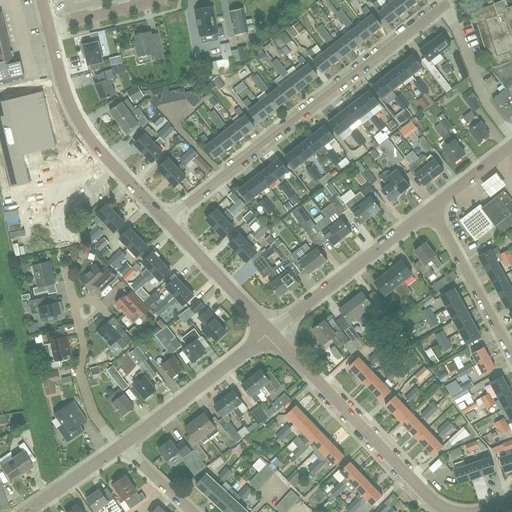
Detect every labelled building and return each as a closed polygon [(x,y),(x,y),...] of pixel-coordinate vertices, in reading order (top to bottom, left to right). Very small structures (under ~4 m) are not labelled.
[(336,14),(338,11),(336,8),(329,0),(321,0),(334,15),(336,14)] [(377,0),(372,4),(379,13),(380,13),(388,24),(398,16),(390,5),(384,9),(377,0)] [(408,9),(401,0),(396,0),(390,5),(398,16),(408,9)] [(418,1),(416,0),(401,0),(408,9),(418,1)] [(511,57),(510,51),(511,50),(511,0),(486,0),(489,7),(485,8),(485,7),(479,8),(479,10),(472,12),(475,22),(476,21),(485,50),(484,51),(490,68),(511,61),(511,57)] [(372,34),(382,26),(366,6),(362,10),(368,19),(363,23),(372,34)] [(222,27),(217,28),(213,8),(196,11),(197,18),(196,19),(198,25),(199,25),(201,35),(217,32),(218,36),(224,35),(222,27)] [(244,9),(231,12),(236,35),(249,32),(244,9)] [(341,9),(338,11),(336,14),(341,21),(347,16),(341,9)] [(9,45),(2,13),(0,13),(0,84),(25,79),(20,57),(15,59),(11,45),(9,45)] [(353,23),(347,16),(341,21),(347,28),(350,25),(353,23)] [(170,32),(172,37),(170,38),(172,48),(174,47),(176,56),(184,54),(182,46),(188,45),(183,22),(176,24),(178,31),(170,32)] [(299,22),(288,30),(294,38),(305,30),(299,22)] [(372,34),(363,23),(354,31),(362,42),(372,34)] [(319,26),(316,29),(321,36),(327,31),(322,24),(319,26)] [(327,31),(321,36),(327,43),(330,41),(330,40),(333,38),(327,31)] [(362,42),(354,31),(344,38),(352,49),(362,42)] [(151,34),(150,32),(137,35),(139,46),(137,47),(139,56),(153,53),(154,59),(162,57),(157,33),(151,34)] [(285,32),(274,40),(280,49),(291,40),(285,32)] [(431,42),(441,53),(451,45),(442,33),(431,42)] [(352,49),(344,38),(334,46),(343,57),(352,49)] [(88,65),(90,65),(92,71),(111,66),(110,59),(103,61),(98,42),(92,44),(92,41),(81,44),(83,54),(86,54),(88,65)] [(430,62),(441,53),(431,42),(421,50),(430,62)] [(246,46),(237,48),(240,61),(249,59),(246,46)] [(343,57),(334,46),(324,53),(333,64),(343,57)] [(333,64),(324,53),(319,58),(312,49),(307,52),(314,62),(314,61),(323,72),(333,64)] [(497,88),(501,93),(493,99),(508,119),(511,115),(511,50),(510,51),(511,57),(511,61),(490,68),(503,84),(497,88)] [(200,78),(234,69),(230,54),(209,60),(211,69),(198,72),(200,78)] [(302,56),(297,60),(304,69),(299,73),(308,84),(318,76),(309,65),(302,56)] [(412,74),(422,66),(413,56),(403,63),(412,74)] [(274,61),(272,63),(277,70),(283,65),(277,58),(274,61)] [(463,62),(457,64),(463,78),(468,76),(463,62)] [(412,74),(403,63),(394,71),(402,82),(412,74)] [(283,65),(277,70),(281,75),(282,77),(285,75),(288,73),(287,71),(283,65)] [(434,65),(429,69),(447,92),(452,88),(444,77),(443,77),(434,65)] [(96,84),(103,100),(116,94),(111,83),(113,82),(111,77),(116,75),(112,67),(94,75),(96,80),(98,80),(99,83),(96,84)] [(402,82),(394,71),(384,79),(393,90),(402,82)] [(308,84),(299,73),(289,80),(298,91),(308,84)] [(252,78),(257,85),(263,81),(258,74),(255,76),(252,78)] [(218,76),(212,80),(220,90),(225,86),(218,76)] [(417,81),(413,83),(416,86),(418,89),(424,84),(420,78),(417,81)] [(397,96),(393,90),(384,79),(374,86),(387,103),(394,98),(397,96)] [(298,91),(289,80),(279,88),(288,99),(298,91)] [(263,81),(257,85),(263,92),(266,90),(269,88),(263,81)] [(240,87),(243,94),(252,89),(248,83),(240,87)] [(424,84),(418,89),(422,94),(423,96),(424,95),(426,93),(427,93),(429,91),(424,84)] [(138,85),(127,91),(132,102),(144,96),(138,85)] [(288,99),(279,88),(270,96),(278,107),(288,99)] [(156,108),(160,105),(186,99),(184,89),(157,94),(153,96),(149,100),(156,108)] [(471,89),(462,97),(474,112),(481,107),(474,98),(477,96),(471,89)] [(43,92),(0,102),(0,143),(11,187),(30,182),(25,162),(23,154),(57,147),(56,145),(43,92)] [(194,92),(186,99),(194,107),(202,100),(194,92)] [(360,99),(369,110),(379,103),(370,92),(360,99)] [(400,93),(397,96),(394,98),(399,105),(405,100),(400,93)] [(421,103),(432,109),(437,101),(426,95),(421,103)] [(213,96),(208,100),(213,106),(218,103),(213,96)] [(278,107),(270,96),(260,103),(268,114),(278,107)] [(268,114),(260,103),(254,107),(247,98),(243,102),(249,111),(250,111),(258,122),(268,114)] [(110,111),(118,122),(132,112),(136,109),(128,99),(123,102),(123,101),(110,111)] [(369,110),(360,99),(350,107),(359,118),(364,114),(366,117),(371,114),(368,111),(369,110)] [(407,108),(410,106),(405,100),(399,105),(400,107),(403,111),(407,108)] [(136,109),(132,112),(118,122),(127,133),(138,125),(142,129),(150,122),(138,107),(136,109)] [(236,124),(245,135),(255,127),(246,116),(239,107),(234,111),(241,120),(236,124)] [(359,118),(350,107),(340,115),(349,126),(352,130),(362,123),(359,118)] [(407,108),(403,111),(402,111),(408,118),(412,115),(407,108)] [(211,112),(209,115),(214,121),(220,117),(214,110),(211,112)] [(466,123),(470,120),(474,126),(469,130),(479,143),(490,135),(485,129),(486,128),(481,121),(481,122),(476,116),(475,116),(472,111),(463,118),(466,123)] [(373,117),(370,119),(375,125),(381,120),(376,114),(373,117)] [(454,141),(449,134),(447,132),(453,127),(446,118),(445,118),(442,114),(437,118),(440,123),(434,127),(443,139),(448,145),(444,149),(454,163),(465,154),(454,140),(454,141)] [(349,126),(340,115),(330,122),(339,133),(349,126)] [(220,117),(214,121),(219,128),(222,126),(225,124),(220,117)] [(381,120),(375,125),(380,132),(383,129),(386,134),(389,131),(390,131),(386,126),(386,127),(381,120)] [(411,122),(399,131),(402,135),(414,126),(411,122)] [(156,135),(159,138),(159,139),(172,127),(169,123),(156,135)] [(235,143),(245,135),(236,124),(226,132),(235,143)] [(154,143),(150,139),(156,134),(148,126),(142,131),(145,135),(136,144),(144,153),(154,143)] [(326,126),(315,134),(324,145),(334,137),(326,126)] [(154,143),(144,153),(153,162),(163,152),(158,147),(164,141),(163,141),(175,130),(172,127),(159,139),(159,138),(154,143)] [(357,130),(351,134),(351,135),(355,141),(361,136),(357,130)] [(225,151),(235,143),(226,132),(216,139),(225,151)] [(417,137),(419,139),(418,139),(428,152),(433,148),(423,136),(421,133),(417,137)] [(215,158),(225,151),(216,139),(211,143),(204,134),(199,138),(206,147),(215,158)] [(315,134),(306,141),(314,152),(319,149),(324,155),(326,154),(329,151),(326,147),(324,145),(315,134)] [(361,136),(355,141),(360,147),(366,142),(361,136)] [(306,141),(296,149),(304,160),(314,152),(306,141)] [(383,142),(378,146),(385,155),(386,155),(393,164),(398,161),(390,151),(383,142)] [(179,159),(182,162),(177,167),(169,158),(159,168),(167,177),(195,151),(192,147),(179,159)] [(395,147),(390,151),(398,161),(400,163),(404,160),(395,147)] [(304,160),(296,149),(286,157),(294,168),(304,160)] [(326,154),(330,160),(336,155),(331,149),(329,151),(326,154)] [(198,154),(195,151),(167,177),(176,186),(186,177),(181,171),(187,166),(186,165),(198,154)] [(418,157),(418,158),(419,158),(434,178),(435,178),(437,179),(441,176),(440,174),(444,170),(435,159),(431,154),(427,157),(425,156),(421,155),(418,157)] [(340,161),(336,155),(330,160),(335,166),(335,165),(340,161)] [(201,168),(206,164),(198,156),(193,160),(201,168)] [(425,185),(427,186),(431,183),(430,181),(434,178),(419,158),(418,158),(411,164),(410,170),(414,175),(416,174),(425,185)] [(270,167),(278,178),(288,170),(280,159),(270,167)] [(309,166),(306,169),(310,175),(317,170),(312,164),(309,166)] [(278,178),(270,167),(260,174),(268,185),(278,178)] [(367,169),(362,172),(372,185),(377,181),(367,169)] [(317,170),(310,175),(315,181),(319,179),(322,177),(317,170)] [(389,173),(385,173),(401,194),(403,195),(407,192),(407,190),(411,187),(402,175),(401,175),(398,170),(393,173),(389,173)] [(496,172),(482,183),(491,194),(505,183),(496,172)] [(397,200),(397,197),(401,194),(385,173),(380,177),(387,186),(382,190),(391,202),(391,201),(394,203),(397,200)] [(250,182),(259,193),(268,185),(260,174),(250,182)] [(259,193),(250,182),(240,190),(248,201),(259,193)] [(283,184),(280,187),(285,193),(291,188),(286,182),(283,184)] [(365,196),(369,193),(373,190),(367,182),(359,188),(365,196)] [(291,188),(285,193),(289,199),(293,196),(298,203),(301,201),(295,194),(291,188)] [(511,200),(505,191),(505,192),(498,197),(483,208),(481,206),(461,221),(476,241),(496,226),(501,233),(511,224),(511,200)] [(328,199),(334,207),(343,200),(337,192),(328,199)] [(371,196),(367,200),(361,192),(356,196),(362,204),(368,211),(367,212),(369,215),(370,213),(372,216),(381,209),(371,196)] [(362,204),(356,196),(355,196),(355,195),(345,203),(349,208),(348,209),(351,213),(353,211),(362,224),(372,216),(370,213),(369,215),(367,212),(368,211),(362,204)] [(263,199),(260,202),(265,208),(271,203),(266,197),(263,199)] [(235,204),(234,204),(240,210),(245,205),(246,205),(243,202),(240,199),(235,204)] [(343,200),(334,207),(336,210),(340,215),(348,209),(349,208),(345,203),(343,200)] [(289,202),(284,205),(288,211),(293,207),(289,202)] [(271,203),(265,208),(270,214),(273,212),(276,209),(271,203)] [(36,215),(48,211),(45,204),(34,207),(36,215)] [(100,228),(103,225),(116,213),(107,204),(97,214),(102,220),(97,224),(100,228)] [(234,216),(240,210),(234,204),(228,210),(232,213),(234,216)] [(232,213),(228,210),(227,209),(222,214),(217,209),(207,219),(216,228),(226,219),(232,213)] [(340,215),(336,210),(326,217),(327,220),(328,219),(339,234),(337,235),(339,237),(341,236),(343,238),(343,239),(352,231),(342,219),(343,218),(340,215)] [(116,213),(103,225),(108,230),(110,228),(114,232),(125,223),(116,213)] [(226,219),(216,228),(224,238),(235,228),(229,222),(235,217),(234,216),(232,213),(226,219)] [(246,222),(251,227),(256,222),(258,220),(254,215),(246,222)] [(304,218),(299,222),(305,230),(314,223),(308,215),(304,218)] [(328,219),(327,220),(326,217),(316,225),(320,231),(321,230),(323,233),(328,240),(333,246),(343,238),(341,236),(339,237),(337,235),(339,234),(328,219)] [(85,236),(85,237),(91,243),(103,231),(97,225),(89,233),(83,227),(87,223),(83,220),(78,224),(79,226),(81,232),(85,236)] [(239,253),(266,226),(263,223),(251,234),(245,239),(240,234),(230,243),(239,253)] [(314,223),(305,230),(311,238),(316,234),(320,231),(316,225),(314,223)] [(258,241),(257,240),(269,229),(266,226),(239,253),(247,262),(254,255),(258,260),(262,257),(261,255),(263,254),(259,250),(257,252),(252,247),(258,241)] [(129,247),(139,238),(130,228),(120,238),(129,247)] [(95,247),(96,248),(99,252),(109,242),(104,237),(96,245),(95,247)] [(139,238),(129,247),(137,257),(148,247),(139,238)] [(275,241),(270,246),(274,250),(287,266),(291,263),(279,246),(275,241)] [(261,248),(266,253),(271,248),(266,243),(261,248)] [(279,246),(291,263),(296,260),(291,254),(283,243),(279,246)] [(306,243),(302,246),(315,262),(314,263),(315,266),(317,264),(319,267),(328,260),(318,247),(313,251),(306,243)] [(437,256),(426,243),(415,251),(422,260),(416,264),(424,274),(431,269),(428,264),(432,260),(438,269),(443,265),(436,257),(437,256)] [(105,257),(112,251),(107,246),(100,252),(105,257)] [(302,246),(291,254),(296,260),(298,262),(305,270),(308,275),(319,267),(317,264),(315,266),(314,263),(315,262),(302,246)] [(119,262),(126,255),(120,249),(108,261),(113,267),(117,272),(118,271),(123,276),(132,267),(127,262),(123,267),(119,262)] [(499,253),(494,256),(491,251),(479,257),(486,270),(498,264),(502,261),(511,255),(509,250),(500,254),(499,253)] [(141,273),(142,274),(131,285),(134,288),(162,262),(153,253),(143,263),(148,267),(141,273)] [(505,266),(511,262),(511,255),(502,261),(505,266)] [(280,297),(289,290),(274,270),(266,260),(263,256),(262,257),(258,260),(253,264),(264,278),(269,274),(275,280),(269,284),(280,297)] [(35,294),(48,291),(47,285),(54,283),(49,261),(34,265),(39,287),(34,288),(35,294)] [(403,261),(389,271),(407,294),(409,296),(412,293),(410,291),(411,291),(404,282),(413,275),(403,261)] [(162,262),(134,288),(136,291),(135,292),(137,294),(142,290),(141,288),(148,281),(149,282),(156,276),(160,281),(171,271),(162,262)] [(486,270),(493,282),(504,276),(498,264),(486,270)] [(91,291),(95,287),(99,292),(117,276),(107,266),(102,271),(96,265),(81,279),(91,291)] [(274,270),(289,290),(291,288),(293,290),(301,283),(296,276),(295,277),(289,270),(283,274),(278,266),(274,270)] [(127,282),(137,273),(132,268),(122,277),(127,282)] [(402,297),(407,294),(389,271),(376,282),(386,295),(395,288),(402,297)] [(504,276),(493,282),(500,295),(511,289),(504,276)] [(169,302),(175,296),(185,286),(177,277),(166,287),(171,292),(165,298),(166,299),(169,302)] [(448,284),(444,278),(431,286),(435,293),(448,284)] [(194,296),(185,286),(175,296),(169,302),(171,305),(173,306),(179,300),(183,305),(184,305),(193,297),(194,296)] [(448,308),(461,301),(455,289),(441,296),(448,308)] [(511,290),(511,289),(500,295),(507,308),(511,305),(511,290)] [(132,291),(127,295),(126,294),(116,303),(129,317),(133,322),(135,323),(141,318),(149,310),(139,299),(132,291)] [(351,301),(369,323),(373,320),(365,309),(371,304),(372,306),(373,305),(362,292),(351,301)] [(152,295),(147,299),(144,302),(149,307),(156,314),(159,317),(160,316),(164,312),(158,306),(157,307),(154,303),(157,300),(152,295)] [(64,312),(61,301),(46,305),(44,298),(47,297),(29,301),(32,314),(40,312),(42,322),(57,318),(56,314),(64,312)] [(431,308),(441,302),(438,298),(429,304),(431,308)] [(171,305),(169,302),(166,299),(158,306),(164,312),(171,305)] [(199,299),(197,301),(187,309),(183,312),(187,316),(192,311),(196,314),(205,305),(199,299)] [(388,310),(379,299),(373,304),(382,315),(388,310)] [(364,327),(369,323),(351,301),(340,309),(344,315),(349,321),(354,317),(358,322),(359,321),(364,327)] [(461,301),(448,308),(454,320),(468,313),(461,301)] [(430,307),(422,311),(427,320),(435,316),(430,307)] [(218,341),(227,332),(221,326),(223,324),(208,309),(199,317),(205,324),(201,328),(210,337),(212,335),(218,341)] [(468,313),(454,320),(461,332),(474,324),(468,313)] [(435,316),(427,320),(431,328),(439,323),(435,316)] [(349,340),(347,337),(337,325),(331,329),(325,321),(313,330),(324,345),(332,338),(340,348),(347,342),(349,340)] [(118,353),(123,349),(133,340),(121,327),(116,331),(108,322),(98,331),(118,353)] [(474,324),(461,332),(467,344),(481,336),(474,324)] [(161,330),(170,341),(175,337),(167,326),(161,330)] [(351,326),(344,331),(348,336),(358,349),(365,344),(351,326)] [(168,360),(163,365),(172,377),(182,370),(178,364),(179,363),(174,356),(174,357),(172,354),(177,350),(161,330),(159,328),(153,332),(155,334),(168,351),(164,354),(168,360)] [(45,344),(52,343),(56,361),(71,358),(66,336),(63,337),(61,329),(42,333),(44,340),(45,344)] [(182,339),(188,347),(184,350),(194,361),(205,352),(196,341),(201,337),(195,329),(182,339)] [(447,339),(443,331),(435,335),(439,344),(447,339)] [(358,349),(348,336),(347,337),(349,340),(347,342),(354,352),(358,349)] [(452,347),(447,339),(439,344),(444,352),(452,347)] [(401,349),(405,353),(416,344),(412,340),(401,349)] [(133,350),(129,353),(136,362),(139,360),(145,369),(142,371),(136,376),(140,381),(134,385),(145,399),(147,400),(153,395),(152,394),(156,390),(149,381),(156,375),(145,361),(147,359),(144,354),(138,346),(133,350)] [(342,356),(334,346),(330,349),(338,359),(342,356)] [(478,364),(490,357),(484,347),(472,354),(478,364)] [(380,348),(375,353),(381,359),(386,354),(383,351),(380,348)] [(375,353),(369,358),(372,362),(374,365),(375,363),(381,359),(375,353)] [(358,375),(368,366),(359,357),(349,366),(358,375)] [(496,368),(490,357),(478,364),(484,374),(496,368)] [(470,363),(463,367),(467,374),(474,370),(472,367),(470,363)] [(123,391),(129,386),(113,365),(107,370),(123,391)] [(396,365),(391,369),(397,375),(401,371),(399,368),(396,365)] [(358,375),(366,383),(376,374),(375,374),(368,366),(358,375)] [(430,372),(426,367),(425,366),(415,375),(421,381),(430,372)] [(463,367),(457,370),(459,375),(461,378),(467,374),(463,367)] [(391,369),(384,375),(388,379),(390,381),(397,375),(391,369)] [(270,394),(264,386),(270,382),(276,391),(282,386),(270,371),(266,374),(262,370),(252,377),(261,389),(266,397),(270,394)] [(42,374),(47,395),(56,392),(54,381),(60,380),(58,371),(42,374)] [(376,374),(366,383),(374,392),(383,382),(378,377),(376,374)] [(485,387),(488,393),(490,393),(493,398),(498,396),(510,389),(503,376),(491,382),(492,383),(485,387)] [(261,389),(252,377),(242,385),(256,403),(261,399),(256,393),(261,389)] [(470,379),(459,385),(462,391),(473,385),(470,379)] [(383,382),(374,392),(382,401),(392,391),(383,382)] [(416,387),(411,392),(416,398),(422,392),(416,387)] [(120,389),(106,400),(115,411),(118,409),(123,415),(134,407),(120,389)] [(452,397),(457,404),(472,396),(468,389),(452,397)] [(511,393),(510,389),(498,396),(505,408),(511,404),(511,393)] [(244,415),(238,407),(243,402),(235,391),(225,398),(234,410),(233,410),(239,419),(244,415)] [(399,392),(395,395),(396,396),(386,405),(394,414),(404,404),(400,400),(403,396),(399,392)] [(411,392),(405,397),(411,403),(416,398),(411,392)] [(284,393),(275,402),(275,403),(273,404),(275,406),(278,410),(281,408),(290,399),(284,393)] [(490,393),(488,393),(480,398),(483,403),(493,398),(490,393)] [(228,414),(233,410),(234,410),(225,398),(215,406),(227,422),(229,422),(232,419),(228,414)] [(496,404),(493,398),(483,403),(486,409),(496,404)] [(74,400),(54,414),(55,414),(62,425),(58,428),(68,442),(85,431),(84,430),(75,417),(82,412),(74,401),(74,400)] [(464,414),(479,406),(476,401),(461,410),(464,414)] [(432,403),(427,409),(432,414),(438,409),(432,403)] [(394,414),(402,422),(412,413),(413,412),(416,409),(413,405),(409,409),(404,404),(394,414)] [(264,421),(269,417),(266,413),(259,405),(254,409),(264,421)] [(295,424),(305,414),(297,405),(287,415),(295,424)] [(269,418),(278,410),(275,406),(266,413),(269,417),(269,418)] [(254,409),(249,412),(256,422),(259,425),(264,421),(254,409)] [(427,409),(421,414),(427,420),(432,414),(427,409)] [(210,420),(205,413),(196,421),(209,438),(218,432),(230,447),(236,443),(226,431),(215,416),(210,420)] [(412,413),(402,422),(410,430),(420,421),(412,413)] [(305,414),(295,424),(303,432),(313,422),(305,414)] [(497,429),(507,424),(504,418),(494,423),(497,429)] [(273,419),(266,426),(270,431),(278,424),(273,419)] [(448,420),(443,425),(448,432),(454,426),(448,420)] [(192,424),(186,428),(190,434),(189,434),(192,439),(188,442),(193,448),(194,448),(203,460),(208,456),(200,446),(197,442),(201,439),(203,443),(209,438),(196,421),(192,424)] [(410,430),(418,439),(428,430),(420,421),(410,430)] [(259,426),(259,425),(256,422),(248,428),(250,432),(259,426)] [(303,432),(306,436),(302,440),(303,441),(292,452),(295,455),(306,445),(311,440),(321,431),(313,422),(303,432)] [(281,441),(293,430),(287,424),(276,435),(281,441)] [(507,424),(497,429),(500,435),(510,429),(507,424)] [(443,425),(437,431),(443,437),(448,432),(443,425)] [(226,431),(236,443),(242,438),(233,426),(226,431)] [(463,427),(455,434),(448,441),(453,446),(458,441),(470,435),(463,427)] [(418,439),(426,447),(436,438),(428,430),(418,439)] [(329,439),(321,431),(311,440),(314,444),(318,448),(319,449),(329,439)] [(436,438),(426,447),(434,456),(444,447),(436,438)] [(318,448),(313,453),(319,458),(322,461),(326,457),(327,457),(337,447),(329,439),(319,449),(318,448)] [(191,451),(183,441),(178,445),(179,446),(176,448),(170,440),(158,449),(167,461),(179,452),(183,457),(191,451)] [(479,440),(476,441),(465,445),(468,452),(479,448),(480,451),(488,449),(479,440)] [(503,445),(492,449),(496,454),(505,451),(511,449),(508,441),(502,443),(503,445)] [(22,451),(12,459),(22,474),(32,466),(25,456),(30,452),(23,443),(18,446),(22,451)] [(309,447),(306,445),(295,455),(298,458),(309,447)] [(337,447),(327,457),(335,466),(345,456),(337,447)] [(439,458),(443,463),(444,463),(448,459),(443,453),(439,458)] [(505,472),(511,469),(511,454),(501,458),(505,472)] [(205,466),(198,457),(188,464),(195,473),(195,474),(205,466)] [(325,464),(319,458),(308,469),(314,474),(325,464)] [(478,462),(483,475),(495,471),(490,458),(478,462)] [(22,474),(12,459),(1,466),(11,481),(22,474)] [(460,483),(471,479),(467,466),(465,466),(463,460),(454,464),(456,469),(455,470),(460,483)] [(279,469),(271,462),(267,465),(275,472),(279,469)] [(344,485),(359,471),(351,462),(341,472),(344,475),(340,480),(341,481),(344,485)] [(471,479),(483,475),(478,462),(467,466),(471,479)] [(266,465),(250,483),(259,491),(275,473),(266,465)] [(227,467),(219,476),(222,479),(224,481),(232,472),(230,470),(227,467)] [(287,479),(292,484),(298,477),(300,475),(296,471),(287,479)] [(356,488),(357,489),(367,479),(359,471),(344,485),(347,487),(348,488),(352,492),(356,488)] [(197,485),(207,495),(218,483),(207,474),(197,485)] [(113,484),(124,500),(131,509),(146,498),(142,492),(139,495),(137,492),(137,491),(126,476),(113,484)] [(360,501),(375,488),(367,479),(357,489),(360,492),(356,497),(357,498),(360,501)] [(347,487),(344,485),(341,481),(340,483),(335,487),(341,493),(347,487)] [(207,495),(217,504),(228,492),(218,483),(207,495)] [(238,494),(244,500),(253,491),(247,485),(238,494)] [(341,493),(335,487),(330,492),(333,495),(330,498),(329,498),(331,501),(335,497),(336,497),(341,493)] [(373,506),(383,496),(375,488),(360,501),(363,504),(368,500),(373,506)] [(109,511),(108,511),(119,511),(122,511),(118,505),(117,505),(111,496),(106,499),(100,490),(87,499),(96,511),(104,505),(109,511)] [(291,490),(276,507),(280,511),(287,511),(300,499),(291,490)] [(217,504),(225,511),(228,511),(238,502),(228,492),(217,504)] [(363,504),(360,501),(357,498),(351,504),(357,509),(363,504)] [(238,502),(228,511),(247,511),(248,511),(238,502)] [(388,511),(387,511),(389,509),(383,503),(375,511),(388,511)]
